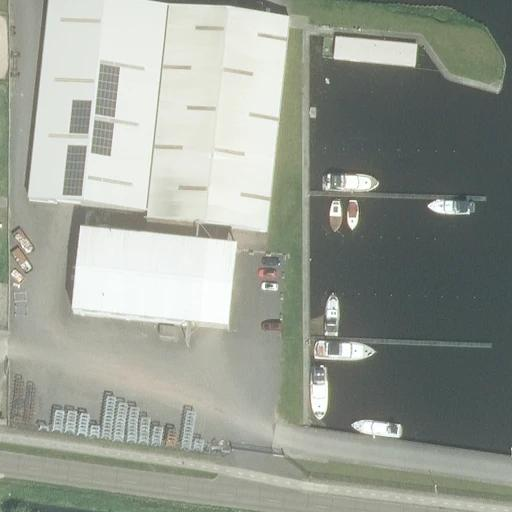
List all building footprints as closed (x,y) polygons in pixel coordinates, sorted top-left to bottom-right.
[(170,8),(94,0),(50,0),(29,201),(149,214),(170,8)] [(149,214),(147,221),(266,233),(289,21),(170,8),(149,214)] [(202,246),(82,233),(73,315),(194,328),(202,246)] [(159,338),(173,340),(175,330),(160,328),(159,338)] [(264,335),(256,369),(269,372),(277,338),(264,335)]
